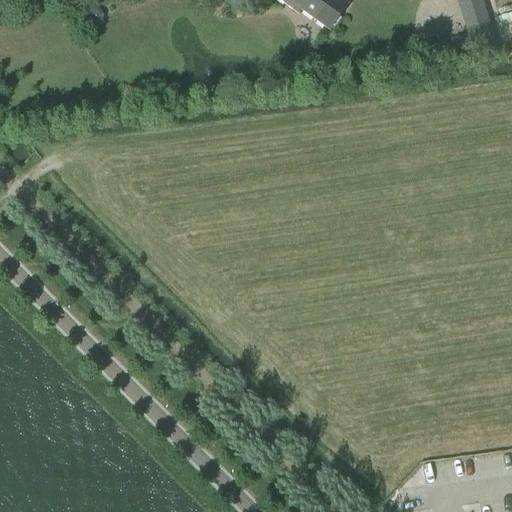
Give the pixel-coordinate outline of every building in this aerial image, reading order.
[(347,6),(338,0),(280,0),(299,14),(300,12),(329,32),(347,6)] [(482,0),(456,0),(467,35),(438,44),(446,69),(500,55),(482,0)] [(92,9),(87,12),(86,18),(90,23),(96,24),(101,21),(102,15),(98,10),(92,9)] [(504,35),(511,32),(511,12),(498,17),(504,35)] [(408,51),(424,63),(431,55),(415,42),(408,51)]
